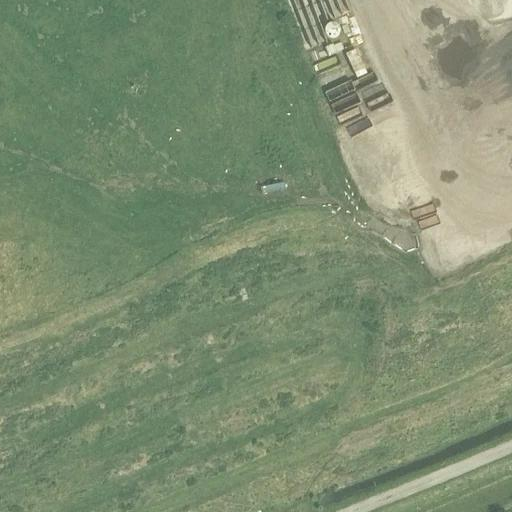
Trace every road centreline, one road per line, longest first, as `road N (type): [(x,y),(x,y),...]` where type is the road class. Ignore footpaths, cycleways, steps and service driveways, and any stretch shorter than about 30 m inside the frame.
road 1 (track): [(367,0),(414,131),(431,151),(470,166),(511,166)]
road 2 (track): [(351,511),(511,446)]
